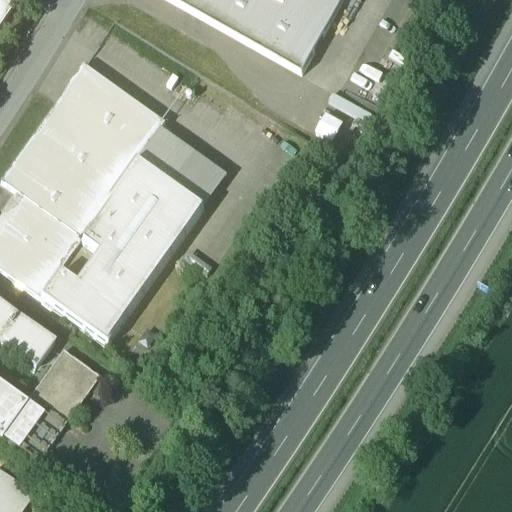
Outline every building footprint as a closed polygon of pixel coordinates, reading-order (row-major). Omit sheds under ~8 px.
[(0,0),(0,30),(20,1),(18,0),(0,0)] [(347,0),(160,0),(302,80),(347,0)] [(83,69),(0,185),(0,186),(16,198),(0,220),(0,275),(39,303),(58,277),(80,246),(138,165),(161,133),(162,133),(166,128),(83,69)] [(162,133),(161,133),(138,165),(204,213),(227,180),(162,133)] [(204,213),(138,165),(80,246),(96,258),(74,289),(124,325),(204,213)] [(74,289),(58,277),(39,303),(106,351),(124,325),(74,289)] [(15,323),(0,311),(0,444),(25,411),(24,410),(0,392),(0,344),(15,323)] [(15,323),(0,344),(0,352),(34,377),(51,353),(53,350),(15,323)] [(62,357),(24,410),(25,411),(0,444),(0,445),(35,471),(99,383),(62,357)] [(0,511),(16,511),(27,498),(0,479),(0,511)]
